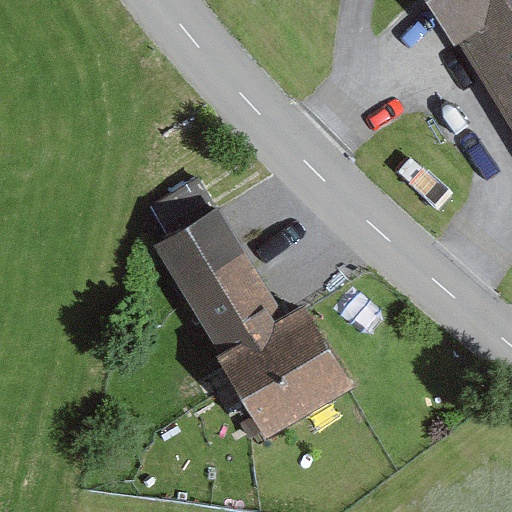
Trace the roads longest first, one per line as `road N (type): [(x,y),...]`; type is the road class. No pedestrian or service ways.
road 1 (tertiary): [(511,349),(317,175),(158,0)]
road 2 (track): [(290,147),(359,99),(371,0)]
